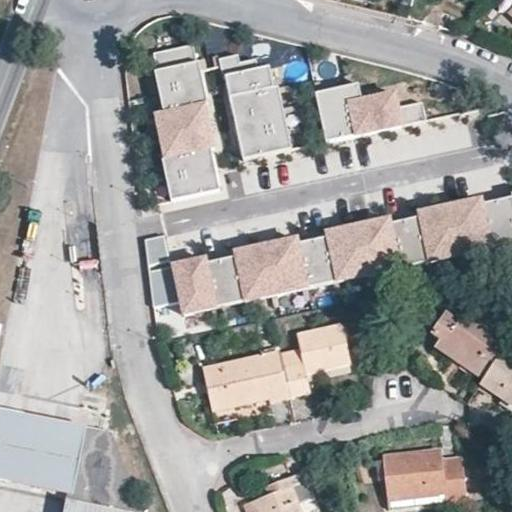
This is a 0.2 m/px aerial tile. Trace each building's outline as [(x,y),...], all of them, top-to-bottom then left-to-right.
[(156,75),(164,116),(206,107),(209,107),(200,65),(198,66),(194,47),(155,55),(159,74),(156,75)] [(239,57),(220,61),(224,80),(226,80),(231,100),(275,91),(270,69),(259,71),(257,62),(240,65),(239,57)] [(316,96),(326,145),(426,123),(422,104),(399,109),(396,96),(363,103),(359,86),(316,96)] [(275,91),(231,100),(244,162),(292,152),(280,90),(275,91)] [(215,150),(206,107),(164,116),(157,117),(166,160),(163,161),(172,203),(220,193),(211,150),(215,150)] [(205,261),(174,268),(184,317),(511,248),(511,200),(482,207),(481,203),(420,216),(420,220),(390,226),(389,222),(327,235),(328,240),(298,246),(297,242),(236,255),(236,259),(206,265),(205,261)] [(144,241),(148,267),(166,264),(162,238),(144,241)] [(148,273),(155,306),(170,303),(163,270),(148,273)] [(436,350),(483,383),(505,350),(511,340),(511,333),(487,316),(485,321),(471,311),(462,324),(446,313),(432,336),(440,343),(436,350)] [(303,365),(282,370),(289,401),(310,397),(307,377),(350,366),(341,327),(296,337),(303,365)] [(511,354),(505,350),(483,383),(480,387),(511,410),(511,354)] [(279,355),(204,371),(213,413),(221,411),(267,400),(268,405),(289,401),(282,370),(279,355)] [(86,425),(0,408),(0,481),(67,496),(63,511),(133,511),(73,499),(86,425)] [(382,458),(387,500),(444,494),(445,504),(467,501),(463,459),(442,462),(441,452),(382,458)] [(256,511),(301,511),(298,505),(314,499),(303,473),(288,479),(291,487),(267,497),(252,502),(256,511)] [(291,487),(288,479),(264,489),(267,497),(291,487)] [(511,490),(502,498),(506,503),(511,498),(511,490)] [(444,494),(387,500),(388,510),(445,504),(444,494)] [(244,511),(256,511),(252,502),(242,506),(244,511)]
